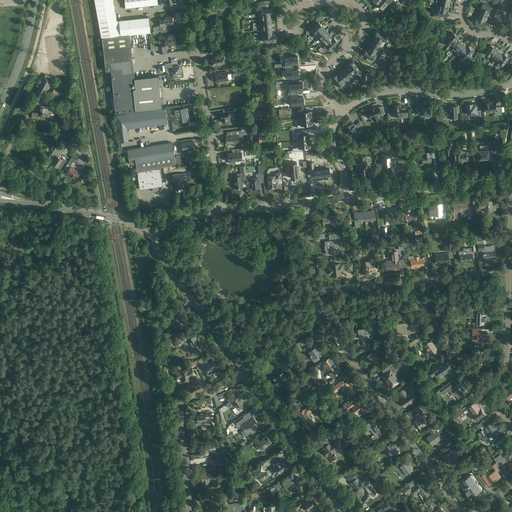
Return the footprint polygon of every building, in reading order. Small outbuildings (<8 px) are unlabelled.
[(112,0),(94,0),(96,8),(114,5),(112,0)] [(134,0),(124,0),(125,8),(135,7),(134,0)] [(383,4),(378,0),(376,0),(373,3),(378,9),(383,4)] [(261,4),(258,5),(259,9),(259,14),(271,13),(271,8),(269,8),(266,8),(265,3),(261,4)] [(484,3),(481,8),(490,12),(492,6),(484,3)] [(114,5),(96,8),(98,18),(116,15),(114,5)] [(490,12),(481,8),(479,13),(488,16),(490,12)] [(447,11),(436,9),(434,17),(440,19),(441,16),(446,17),(447,11)] [(488,16),(479,13),(477,17),(486,21),(488,16)] [(117,21),(116,15),(98,18),(102,37),(122,35),(120,20),(117,21)] [(149,17),(129,19),(131,34),(151,32),(149,17)] [(160,19),(157,19),(158,31),(171,30),(171,26),(173,25),(172,17),(160,18),(160,19)] [(486,21),(477,17),(475,23),(483,26),(486,21)] [(129,19),(120,20),(122,35),(131,34),(129,19)] [(318,22),(310,30),(314,34),(313,35),(314,34),(322,26),(318,22)] [(314,34),(313,35),(317,39),(326,30),(322,27),(322,26),(314,34)] [(326,30),(317,39),(321,42),(329,34),(326,30)] [(377,31),(374,36),(385,42),(388,37),(377,31)] [(445,41),(449,45),(457,36),(452,32),(448,37),(447,36),(444,35),(442,38),(442,39),(445,41)] [(325,46),(327,45),(334,38),(329,34),(321,42),(325,46)] [(102,38),(104,51),(131,48),(130,35),(102,38)] [(159,40),(160,42),(165,42),(166,45),(175,44),(174,35),(162,37),(162,35),(159,36),(159,40)] [(374,36),(372,41),(380,45),(382,41),(385,42),(374,36)] [(450,44),(454,48),(460,41),(456,37),(457,36),(449,45),(450,44)] [(337,42),(334,38),(327,45),(330,48),(329,49),(331,52),(336,48),(334,45),(337,42)] [(372,41),(369,45),(377,50),(379,51),(382,46),(380,45),(372,41)] [(464,44),(460,41),(454,48),(458,51),(464,44)] [(468,47),(464,44),(458,51),(462,54),(461,55),(469,47),(469,46),(468,47)] [(166,45),(158,46),(159,54),(167,53),(166,45)] [(366,49),(366,50),(376,56),(377,55),(375,54),(377,50),(369,45),(367,50),(366,49)] [(486,52),(490,55),(496,48),(491,45),(486,52)] [(473,50),(469,47),(461,55),(466,59),(465,60),(468,62),(469,60),(467,58),(473,50)] [(104,51),(104,58),(105,59),(106,71),(111,71),(112,78),(113,90),(113,93),(114,99),(115,113),(136,111),(135,110),(162,107),(158,76),(135,78),(131,48),(104,51)] [(495,59),(500,51),(496,48),(490,55),(495,59)] [(366,50),(363,54),(368,57),(366,60),(372,63),(373,60),(374,60),(376,56),(366,50)] [(498,63),(498,64),(504,54),(500,51),(495,59),(499,61),(498,63)] [(509,57),(504,54),(498,64),(503,67),(509,57)] [(224,56),(212,57),(213,66),(225,64),(224,56)] [(285,67),(292,67),(292,63),(293,63),(297,63),(297,62),(297,57),(297,56),(284,57),(285,67)] [(353,61),(349,65),(356,74),(361,71),(360,70),(363,68),(359,63),(356,65),(353,61)] [(172,63),(167,64),(166,64),(167,73),(172,72),(173,75),(176,74),(176,76),(180,75),(180,74),(181,74),(180,66),(172,67),(172,63)] [(349,65),(345,68),(351,76),(354,72),(356,74),(349,65),(348,65),(349,65)] [(292,67),(285,67),(286,78),(298,77),(298,76),(298,74),(298,73),(298,70),(293,70),(292,70),(292,67)] [(345,68),(341,72),(346,79),(348,81),(352,77),(351,76),(345,68)] [(227,71),(215,73),(216,82),(229,80),(227,71)] [(336,75),(344,84),(343,82),(346,79),(341,72),(337,75),(336,75)] [(336,75),(332,78),(335,82),(333,84),(337,89),(339,87),(340,88),(344,84),(336,75)] [(44,78),(42,82),(34,96),(41,100),(50,81),(44,78)] [(290,84),(290,94),(297,94),(297,90),(298,90),(302,90),(302,89),(303,89),(302,84),(302,83),(290,84)] [(51,91),(46,101),(50,104),(55,93),(56,94),(57,91),(54,89),(52,92),(51,91)] [(298,97),(297,94),(290,94),(291,105),(303,104),(303,103),(304,103),(303,103),(303,101),(303,100),(303,97),(299,97),(298,97)] [(491,101),(486,102),(486,103),(485,103),(486,111),(492,111),(492,112),(492,111),(495,111),(495,115),(502,115),(501,107),(497,107),(496,102),(491,102),(491,101)] [(408,117),(406,107),(402,107),(403,108),(401,108),(401,104),(397,104),(397,103),(394,104),(394,105),(393,105),(393,109),(391,110),(392,115),(394,115),(394,116),(399,115),(399,118),(408,117)] [(415,107),(415,114),(419,114),(423,114),(423,116),(430,116),(430,109),(428,109),(428,104),(426,104),(426,103),(423,103),(423,104),(421,104),(421,105),(421,107),(419,107),(415,107)] [(468,106),(467,106),(467,107),(466,107),(466,111),(468,111),(468,115),(474,114),(475,117),(481,116),(481,110),(477,111),(476,105),(473,105),(473,104),(468,104),(468,106)] [(372,117),(372,118),(373,121),(378,119),(377,116),(377,115),(381,114),(381,115),(385,113),(382,106),(379,107),(378,106),(374,108),(373,107),(371,108),(367,110),(369,115),(368,115),(369,116),(370,118),(372,117)] [(450,107),(448,108),(448,110),(444,110),(444,119),(449,119),(449,117),(457,117),(457,112),(459,112),(458,106),(451,106),(452,107),(450,107)] [(41,107),(40,117),(53,118),(53,107),(41,107)] [(227,112),(220,113),(221,119),(222,119),(222,123),(227,122),(227,118),(230,118),(229,112),(234,111),(234,107),(227,108),(227,112)] [(130,113),(128,113),(116,115),(119,143),(128,142),(127,129),(167,124),(166,114),(170,113),(170,108),(144,111),(144,110),(130,112),(130,113)] [(187,108),(175,110),(176,116),(182,115),(183,121),(189,120),(187,108)] [(300,118),(311,118),(311,117),(311,113),(311,111),(303,112),(303,109),(297,109),(297,112),(300,112),(300,118)] [(268,119),(268,111),(253,113),(253,120),(268,119)] [(311,118),(300,118),(301,125),(298,125),(298,128),(304,128),(304,125),(312,124),(311,118)] [(355,134),(360,130),(354,123),(351,125),(349,122),(347,124),(346,123),(346,124),(346,123),(342,126),(344,130),(343,130),(347,134),(348,133),(349,134),(352,131),(355,134)] [(239,135),(243,134),(244,134),(244,135),(247,135),(247,134),(249,134),(248,130),(244,130),(241,131),(232,132),(233,135),(227,136),(226,136),(227,144),(233,143),(233,144),(239,143),(238,140),(240,139),(239,139),(239,135)] [(298,141),(309,141),(309,140),(309,136),(308,136),(308,134),(301,134),(301,131),(295,132),(295,135),(297,135),(298,141)] [(263,132),(255,133),(256,142),(264,141),(263,132)] [(427,138),(429,149),(435,148),(434,137),(436,137),(435,133),(429,134),(429,138),(427,138)] [(194,141),(182,143),(183,151),(195,149),(194,141)] [(309,141),(298,141),(298,148),(296,148),(296,151),(302,151),(302,148),(309,147),(309,141)] [(173,142),(127,150),(130,164),(132,165),(136,165),(137,171),(159,168),(181,164),(179,156),(175,157),(173,142)] [(454,148),(450,149),(450,143),(447,143),(447,142),(446,142),(446,143),(444,143),(445,154),(451,154),(451,153),(453,153),(454,155),(455,155),(455,162),(462,162),(462,161),(467,160),(466,156),(467,156),(467,155),(465,155),(465,150),(461,151),(460,147),(454,148)] [(489,150),(488,150),(477,151),(478,159),(489,158),(488,153),(490,153),(495,153),(494,143),(489,143),(489,150)] [(66,160),(63,159),(62,160),(58,157),(63,151),(57,147),(52,153),(56,156),(52,163),(55,165),(54,166),(56,167),(57,167),(58,167),(59,165),(62,166),(66,160)] [(76,151),(63,170),(67,172),(66,173),(75,179),(80,172),(73,168),(77,162),(79,163),(78,164),(79,165),(80,164),(82,165),(84,163),(88,166),(88,165),(89,166),(89,165),(90,165),(90,164),(90,163),(90,162),(86,159),(85,160),(80,156),(81,155),(83,151),(83,150),(79,147),(76,151)] [(235,153),(228,154),(229,162),(242,160),(241,149),(234,149),(235,153)] [(423,163),(423,167),(430,166),(428,150),(422,151),(422,154),(417,155),(418,164),(423,163)] [(370,165),(370,159),(370,156),(362,157),(363,159),(363,162),(359,163),(357,163),(358,169),(360,169),(360,174),(367,174),(367,166),(370,165)] [(382,158),(382,175),(400,175),(400,158),(382,158)] [(286,163),(287,173),(291,173),(291,178),(292,178),(297,178),(297,177),(298,177),(297,162),(286,163)] [(160,168),(137,171),(140,189),(163,186),(160,168)] [(314,170),(315,177),(329,176),(329,168),(314,170)] [(184,173),(173,174),(174,183),(175,183),(176,192),(181,192),(180,182),(185,182),(184,173)] [(237,176),(233,176),(234,188),(243,187),(242,181),(246,180),(245,173),(237,174),(237,176)] [(275,176),(267,177),(268,184),(269,184),(269,188),(271,188),(271,189),(272,189),(274,189),(274,188),(274,187),(276,187),(276,186),(276,183),(281,182),(280,173),(275,173),(275,176)] [(263,174),(262,174),(256,175),(256,178),(250,178),(250,182),(249,182),(250,185),(252,185),(252,189),(259,189),(259,185),(260,183),(260,182),(264,182),(263,174)] [(486,200),(479,201),(479,208),(484,207),(485,211),(496,210),(496,205),(492,205),(492,199),(486,199),(486,200)] [(468,202),(460,203),(461,211),(465,211),(465,212),(467,214),(468,213),(469,218),(474,217),(473,206),(468,206),(468,202)] [(461,211),(460,203),(453,204),(454,207),(451,207),(452,218),(455,218),(455,214),(458,214),(457,212),(461,211)] [(436,206),(429,207),(430,216),(435,216),(435,213),(439,212),(439,215),(443,215),(443,218),(446,218),(446,210),(442,210),(442,204),(436,204),(436,206)] [(391,210),(385,211),(386,219),(396,218),(395,212),(399,211),(398,209),(391,209),(391,210)] [(365,221),(375,220),(374,210),(371,210),(371,211),(364,212),(365,221)] [(410,210),(405,210),(406,219),(416,219),(416,211),(410,211),(410,210)] [(354,212),(355,227),(359,227),(358,221),(365,221),(364,212),(359,213),(357,213),(357,212),(354,212)] [(336,223),(336,227),(340,227),(339,221),(336,222),(335,215),(330,215),(330,217),(327,217),(323,218),(323,224),(336,223)] [(335,239),(335,241),(336,241),(345,240),(344,233),(334,234),(335,239)] [(459,255),(460,262),(467,262),(469,262),(469,261),(473,261),(472,252),(476,251),(474,238),(470,238),(471,248),(471,251),(463,251),(462,251),(461,251),(460,251),(459,251),(459,252),(459,253),(459,254),(459,255)] [(325,245),(324,245),(325,250),(326,250),(326,254),(330,254),(330,255),(338,254),(338,250),(334,250),(333,245),(334,245),(334,240),(325,241),(325,245)] [(484,247),(484,240),(477,241),(478,251),(482,251),(483,260),(495,258),(494,249),(495,248),(494,246),(493,245),(491,245),(490,246),(484,247)] [(392,260),(386,261),(387,270),(400,269),(399,267),(402,267),(402,259),(398,260),(397,251),(391,251),(392,260)] [(369,261),(364,261),(365,272),(372,271),(373,271),(376,271),(377,268),(376,263),(381,262),(380,252),(373,253),(374,260),(369,260),(369,261)] [(449,258),(448,253),(435,254),(436,260),(435,260),(435,262),(436,262),(436,263),(441,263),(441,262),(444,262),(444,264),(448,264),(448,262),(449,262),(449,258)] [(419,256),(414,257),(414,255),(408,256),(408,260),(411,260),(411,264),(409,264),(409,265),(409,267),(409,268),(411,267),(412,268),(424,267),(423,258),(419,258),(419,256)] [(329,267),(328,268),(328,272),(329,273),(332,273),(332,275),(334,275),(335,276),(338,276),(338,275),(340,274),(340,271),(352,269),(352,263),(339,264),(339,263),(331,264),(331,267),(329,267)] [(469,317),(476,318),(476,324),(484,324),(485,321),(486,321),(486,316),(485,316),(485,313),(485,312),(479,312),(479,310),(479,308),(471,308),(469,308),(469,317)] [(171,312),(165,316),(168,320),(171,318),(179,329),(186,324),(178,313),(174,317),(171,312)] [(395,328),(397,328),(397,334),(418,332),(417,324),(413,324),(413,325),(406,326),(406,323),(397,324),(397,325),(395,325),(395,326),(395,328)] [(368,328),(358,329),(359,337),(372,335),(373,339),(376,338),(379,337),(378,329),(373,330),(372,326),(368,327),(368,328)] [(473,329),(473,335),(478,336),(478,341),(490,342),(490,333),(481,333),(481,329),(473,329)] [(185,341),(190,338),(188,335),(182,339),(181,337),(174,343),(177,348),(184,343),(187,348),(189,347),(185,341)] [(194,335),(190,338),(185,341),(189,347),(195,354),(196,353),(199,351),(204,348),(194,335)] [(419,341),(416,338),(408,344),(410,347),(419,341)] [(431,355),(434,353),(435,354),(435,355),(436,355),(437,355),(438,355),(439,354),(437,351),(438,350),(430,340),(423,345),(431,355)] [(367,354),(367,355),(371,360),(374,358),(376,361),(379,358),(373,350),(375,349),(373,345),(368,349),(370,352),(367,355),(367,354)] [(317,346),(308,352),(311,355),(312,355),(312,356),(310,357),(314,362),(320,358),(318,355),(322,352),(323,355),(327,352),(324,347),(320,350),(317,346)] [(481,349),(481,355),(484,355),(484,361),(486,361),(486,364),(487,365),(490,365),(491,364),(491,361),(494,361),(494,353),(487,353),(487,349),(481,349)] [(330,355),(321,361),(331,376),(340,369),(337,364),(337,365),(336,363),(332,358),(330,355)] [(204,356),(198,361),(201,365),(203,363),(205,365),(204,366),(208,373),(217,366),(212,360),(209,363),(204,356)] [(388,372),(382,376),(385,380),(386,380),(391,386),(397,382),(389,372),(397,367),(393,362),(385,368),(388,372)] [(435,365),(428,371),(431,375),(436,371),(440,378),(447,373),(446,372),(451,369),(446,362),(442,366),(440,364),(436,367),(435,365)] [(192,369),(176,371),(177,378),(181,378),(181,381),(189,380),(189,376),(193,376),(192,369)] [(276,377),(273,379),(277,385),(282,381),(283,382),(286,379),(285,377),(288,375),(284,370),(276,376),(276,377)] [(315,371),(307,372),(312,379),(316,379),(315,371)] [(355,397),(353,394),(356,392),(352,386),(351,387),(350,385),(347,380),(346,381),(344,379),(341,381),(329,389),(333,394),(340,389),(342,387),(344,390),(349,396),(347,398),(349,401),(355,397)] [(451,385),(444,390),(446,393),(450,390),(454,396),(456,395),(458,398),(460,398),(461,397),(468,392),(461,382),(454,387),(454,386),(453,387),(451,385)] [(306,383),(298,389),(302,394),(310,388),(306,383)] [(311,392),(309,393),(307,391),(303,395),(298,398),(302,404),(306,400),(310,398),(310,397),(314,394),(313,393),(316,391),(313,386),(310,389),(311,392)] [(326,388),(321,392),(325,398),(330,394),(326,388)] [(404,389),(398,392),(402,398),(399,400),(401,402),(400,403),(402,405),(403,405),(404,407),(409,403),(410,403),(412,402),(412,401),(415,399),(410,392),(408,394),(404,389)] [(229,402),(226,404),(228,407),(232,405),(232,406),(234,404),(239,411),(242,407),(241,406),(243,404),(240,398),(238,396),(232,400),(229,402)] [(418,410),(426,405),(430,402),(428,399),(412,410),(415,414),(413,415),(416,418),(417,418),(417,419),(415,421),(420,428),(424,425),(424,424),(427,422),(422,416),(422,415),(418,410)] [(353,401),(343,408),(346,412),(352,408),(356,414),(360,411),(362,414),(368,409),(364,404),(365,404),(362,400),(355,405),(353,401)] [(403,408),(405,411),(417,404),(415,401),(403,408)] [(464,412),(464,411),(460,406),(452,412),(453,415),(452,416),(456,422),(460,419),(462,422),(469,417),(472,415),(475,418),(477,421),(485,415),(480,408),(480,409),(475,403),(468,408),(468,409),(464,412)] [(312,423),(316,420),(309,411),(311,410),(308,406),(304,409),(304,408),(301,410),(299,408),(296,411),(302,419),(303,418),(305,422),(308,420),(311,424),(312,423)] [(199,415),(197,416),(197,424),(203,424),(202,421),(210,420),(210,424),(212,424),(211,422),(214,422),(213,413),(209,413),(210,417),(208,417),(208,414),(199,414),(199,415)] [(244,418),(236,423),(238,427),(240,425),(243,430),(241,432),(245,437),(252,432),(258,427),(255,423),(255,424),(254,423),(256,421),(252,416),(246,420),(244,417),(244,418)] [(376,422),(374,419),(361,428),(364,433),(373,427),(374,429),(372,430),(374,432),(372,433),(377,438),(382,435),(380,433),(383,430),(380,426),(379,426),(378,426),(380,424),(378,421),(376,422)] [(440,422),(433,427),(435,430),(443,425),(440,422)] [(482,437),(489,432),(495,427),(492,422),(485,427),(486,429),(483,431),(482,430),(480,432),(483,437),(482,437)] [(435,430),(433,427),(429,430),(432,434),(427,438),(432,445),(439,440),(439,441),(443,438),(437,430),(436,431),(435,430)] [(489,432),(482,437),(486,442),(489,440),(488,438),(492,435),(494,438),(500,433),(495,428),(496,427),(495,427),(489,432)] [(228,428),(224,429),(226,437),(233,435),(232,431),(229,431),(228,428)] [(328,438),(325,435),(319,440),(321,443),(328,438)] [(263,448),(265,446),(267,449),(268,449),(272,446),(272,445),(271,442),(266,436),(262,439),(263,439),(260,441),(259,441),(257,439),(251,444),(253,447),(256,444),(263,452),(265,450),(263,448)] [(400,453),(398,451),(399,450),(395,445),(395,446),(391,441),(389,438),(384,441),(380,444),(377,446),(380,451),(387,446),(393,454),(395,453),(397,455),(400,453)] [(447,446),(453,442),(450,438),(444,442),(447,446)] [(337,440),(331,444),(329,443),(323,448),(325,451),(324,452),(327,456),(328,455),(332,460),(337,456),(335,454),(336,454),(335,453),(333,451),(341,445),(337,440)] [(202,450),(200,450),(200,455),(204,455),(204,456),(208,455),(208,450),(215,449),(215,445),(202,446),(202,450)] [(485,445),(477,450),(480,454),(488,449),(485,445)] [(451,465),(457,461),(460,459),(457,456),(454,451),(453,449),(451,450),(443,456),(445,460),(447,459),(451,465)] [(505,462),(502,458),(500,455),(495,459),(497,462),(500,466),(505,462)] [(209,460),(210,466),(226,465),(226,460),(227,460),(227,458),(209,460)] [(289,466),(284,460),(282,462),(280,459),(274,464),(275,466),(271,469),(276,476),(282,472),(282,473),(286,470),(285,469),(289,466)] [(395,465),(394,465),(390,468),(393,472),(397,470),(403,478),(406,475),(412,471),(408,465),(409,464),(406,460),(398,466),(396,467),(395,465)] [(495,471),(491,474),(495,480),(501,476),(497,472),(500,470),(498,467),(495,464),(491,466),(495,471)] [(265,471),(261,466),(253,471),(257,477),(265,471)] [(356,474),(353,469),(345,474),(349,480),(356,474)] [(479,476),(483,482),(486,479),(489,484),(495,480),(491,474),(490,474),(487,470),(485,473),(482,475),(479,476)] [(217,472),(202,474),(202,482),(203,482),(203,487),(208,486),(207,481),(212,481),(212,485),(218,485),(217,472)] [(296,478),(293,475),(290,478),(282,484),(286,490),(294,484),(298,489),(296,491),(299,494),(305,490),(302,486),(303,486),(301,483),(297,477),(296,478)] [(470,498),(482,489),(477,483),(476,483),(474,480),(475,480),(471,475),(465,479),(469,485),(463,489),(470,498)] [(357,478),(349,483),(351,486),(352,485),(359,494),(365,489),(363,486),(365,485),(364,485),(368,482),(369,481),(365,476),(359,480),(357,478)] [(409,484),(412,488),(413,489),(415,492),(417,490),(423,498),(429,494),(425,489),(426,489),(424,486),(423,486),(420,482),(416,485),(413,481),(408,485),(409,484)] [(375,492),(368,482),(364,485),(365,485),(363,486),(365,489),(366,491),(368,489),(371,495),(375,492)] [(407,494),(413,490),(409,485),(403,489),(407,494)] [(312,497),(303,503),(308,511),(310,509),(311,510),(315,507),(314,506),(317,504),(312,497)] [(299,501),(291,506),(295,510),(302,505),(299,501)] [(228,504),(229,511),(228,511),(244,511),(244,509),(243,502),(228,504)] [(387,502),(386,502),(377,509),(377,510),(374,511),(385,511),(385,510),(390,507),(387,502)]
